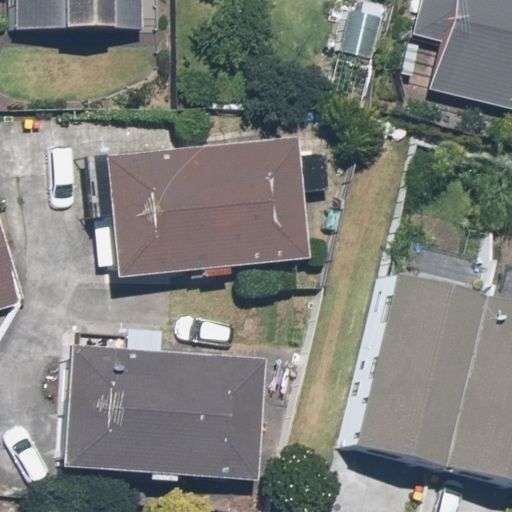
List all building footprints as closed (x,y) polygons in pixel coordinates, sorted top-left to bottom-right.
[(6,0),(6,33),(134,35),(134,0),(6,0)] [(438,39),(425,90),(511,111),(511,0),(415,0),(407,32),(438,39)] [(292,141),(96,158),(107,281),(303,264),(292,141)] [(0,307),(11,304),(0,269),(0,307)] [(511,310),(382,279),(341,453),(511,494),(511,310)] [(260,361),(58,344),(48,464),(250,481),(260,361)]
